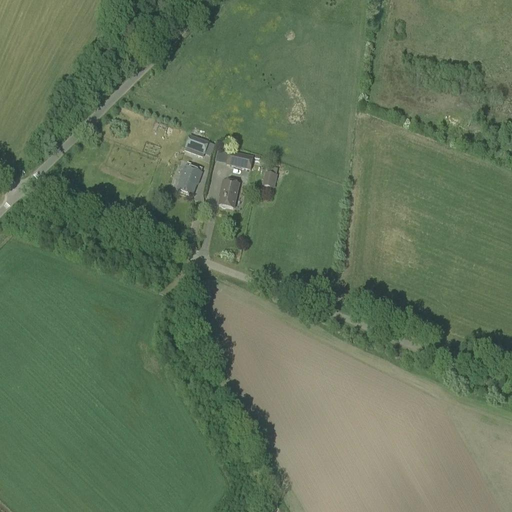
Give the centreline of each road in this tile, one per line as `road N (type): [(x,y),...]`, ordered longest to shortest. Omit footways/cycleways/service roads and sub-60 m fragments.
road 1 (unclassified): [(511,388),(19,193)]
road 2 (unclassified): [(19,193),(203,0)]
